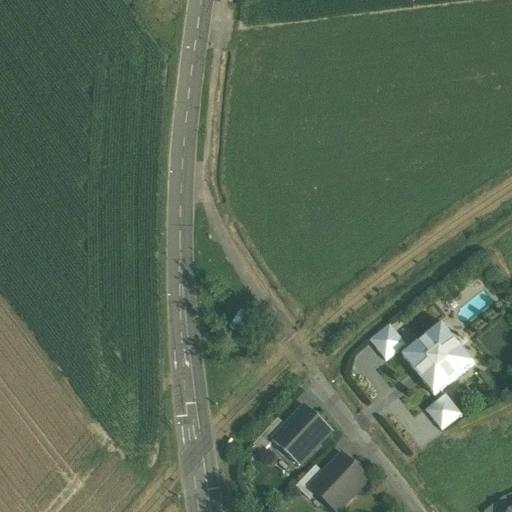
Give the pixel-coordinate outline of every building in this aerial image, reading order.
[(442,325),(402,357),(434,398),(474,366),(442,325)] [(390,326),(370,342),(386,363),(406,346),(390,326)] [(444,412),(437,403),(425,413),(442,433),(462,416),(453,405),(444,412)] [(310,419),(302,412),(287,428),(273,443),(291,460),(298,453),(306,460),(328,437),(321,430),(324,426),(313,415),(310,419)] [(278,420),(253,447),(262,455),(273,443),(287,428),(278,420)] [(324,476),(310,491),(315,495),(329,508),(336,501),(343,508),(366,485),(358,477),(362,473),(351,463),(347,467),(339,460),(324,476)] [(316,468),(296,489),(309,501),(315,495),(310,491),(324,476),(316,468)]
